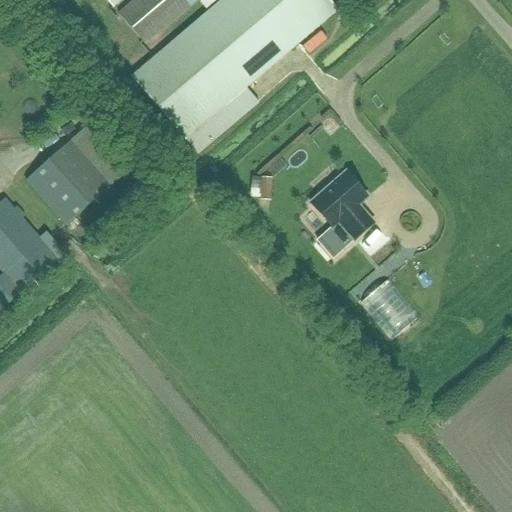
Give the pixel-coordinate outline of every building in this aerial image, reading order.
[(102,0),(111,10),(123,0),(102,0)] [(142,45),(196,0),(133,0),(117,15),(142,45)] [(246,89),(336,12),(325,0),(222,0),(129,80),(183,143),(203,126),(246,89)] [(203,126),(183,143),(195,157),(258,103),(246,89),(203,126)] [(64,227),(110,187),(71,142),(25,182),(64,227)] [(366,198),(345,173),(309,204),(331,229),(338,223),(353,241),(373,225),(357,206),(366,198)] [(262,199),(270,201),(276,179),(268,177),(262,199)] [(0,204),(0,271),(12,285),(20,295),(64,256),(47,238),(41,243),(4,201),(0,204)] [(21,297),(4,278),(0,280),(0,308),(3,312),(21,297)]
